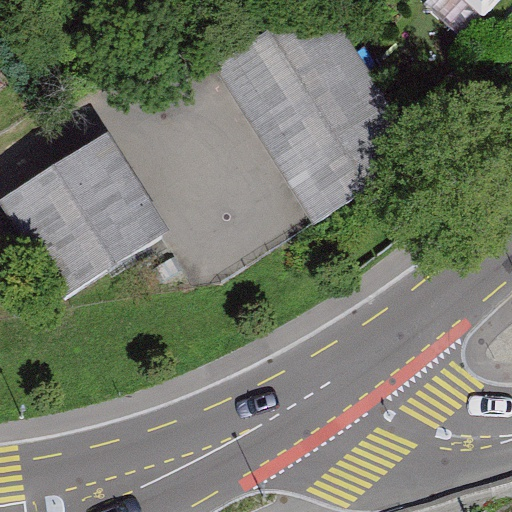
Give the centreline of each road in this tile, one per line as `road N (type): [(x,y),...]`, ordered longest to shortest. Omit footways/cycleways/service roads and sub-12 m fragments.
road 1 (secondary): [(36,511),(120,488),(237,433),(344,365)]
road 2 (secondary): [(344,365),(511,237)]
road 3 (tertiary): [(511,438),(457,442),(407,425),(344,365)]
